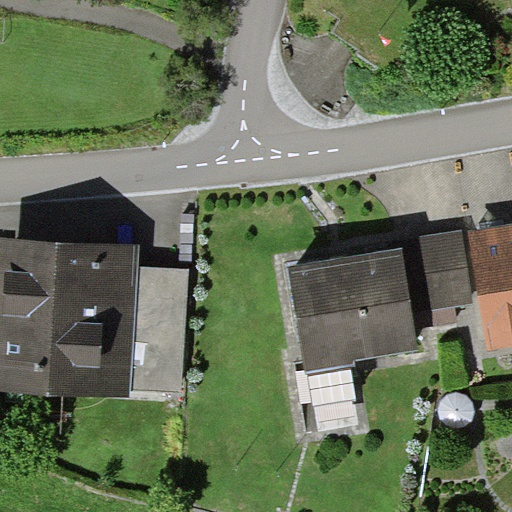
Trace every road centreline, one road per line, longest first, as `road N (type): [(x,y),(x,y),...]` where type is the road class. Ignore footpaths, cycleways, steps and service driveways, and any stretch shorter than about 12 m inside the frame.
road 1 (residential): [(511,121),(247,156)]
road 2 (residential): [(247,156),(0,175)]
road 3 (residential): [(262,0),(245,62),(247,156)]
